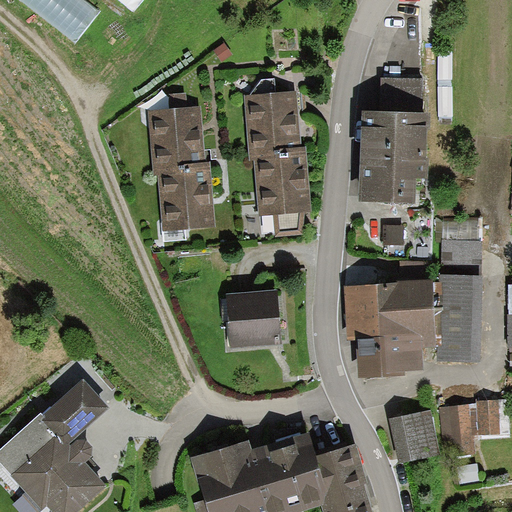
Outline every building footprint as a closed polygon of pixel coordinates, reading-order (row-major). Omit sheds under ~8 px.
[(18,0),(71,41),(95,11),(81,0),(18,0)] [(145,0),(117,0),(135,13),(145,0)] [(364,111),(361,200),(414,202),(414,180),(428,181),(430,112),(425,112),(426,77),(379,76),(378,112),(364,111)] [(251,95),(246,96),(250,160),(255,160),(278,158),(277,149),(302,147),(297,91),(276,93),(275,79),(263,80),(251,95)] [(170,108),(148,110),(153,175),(158,174),(185,172),(184,164),(205,163),(203,130),(201,106),(187,107),(186,93),(169,94),(170,108)] [(278,158),(255,160),(258,216),(274,214),(276,237),(304,234),(306,212),(311,211),(306,147),(302,147),(277,149),(278,158)] [(185,172),(158,174),(164,241),(187,239),(187,229),(215,227),(213,202),(210,162),(205,163),(184,164),(185,172)] [(442,266),(483,266),(483,220),(442,221),(442,266)] [(404,226),(385,226),(384,246),(404,246),(404,226)] [(485,276),(441,274),(441,284),(434,284),(438,347),(437,363),(479,364),(485,276)] [(350,342),(358,342),(360,376),(406,374),(405,370),(422,369),(421,345),(435,344),(431,282),(347,287),(350,342)] [(277,290),(225,294),(229,347),(282,343),(277,290)] [(0,447),(0,464),(26,494),(14,504),(20,511),(40,511),(48,506),(53,511),(76,511),(107,485),(85,463),(93,456),(93,447),(87,440),(78,439),(72,445),(70,443),(109,408),(83,379),(43,415),(40,412),(0,447)] [(475,405),(440,409),(446,457),(475,454),(475,436),(510,434),(510,399),(475,401),(475,405)] [(432,410),(388,420),(397,464),(442,455),(432,410)] [(192,457),(207,511),(302,511),(322,507),(329,492),(318,456),(310,432),(294,436),(296,445),(270,451),(267,444),(253,448),(250,440),(192,457)] [(323,511),(372,511),(364,483),(367,482),(356,445),(318,456),(329,492),(322,507),(323,511)]
